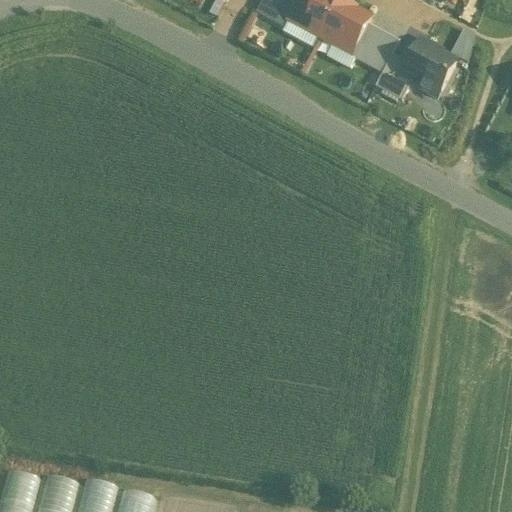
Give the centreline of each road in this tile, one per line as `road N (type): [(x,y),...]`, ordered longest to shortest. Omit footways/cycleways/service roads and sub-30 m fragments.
road 1 (unclassified): [(511,213),(211,62)]
road 2 (track): [(407,511),(456,184)]
road 3 (unclassified): [(211,62),(82,0)]
